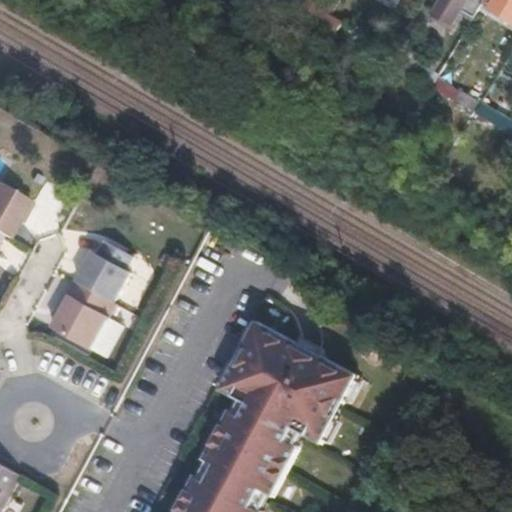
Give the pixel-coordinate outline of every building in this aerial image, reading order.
[(442,0),(434,16),(457,29),(464,10),(468,5),(470,0),(442,0)] [(478,18),(488,0),(477,0),(473,8),(468,5),(464,10),(478,18)] [(511,21),(511,0),(492,0),(488,8),(511,21)] [(404,47),(414,29),(406,25),(387,60),(394,64),(404,47)] [(437,89),(447,71),(404,47),(394,64),(437,89)] [(477,112),(483,102),(466,93),(461,103),(477,112)] [(494,123),(500,112),(486,104),(480,114),(494,123)] [(504,128),(509,117),(500,112),(494,123),(504,128)] [(0,241),(3,243),(14,223),(16,219),(21,221),(29,207),(0,191),(0,241)] [(95,261),(89,258),(74,288),(111,308),(127,278),(121,276),(128,262),(101,248),(95,261)] [(62,298),(55,313),(59,316),(54,324),(49,334),(89,355),(106,323),(113,309),(111,308),(74,288),(67,301),(62,298)] [(54,324),(59,316),(55,313),(50,321),(54,324)] [(121,332),(106,323),(89,355),(104,363),(121,332)] [(321,446),(356,380),(257,326),(222,392),(248,406),(241,420),(230,415),(204,462),(215,468),(206,486),(194,479),(177,511),(254,511),(252,510),(261,493),(272,499),(298,451),(287,445),(294,431),(321,446)] [(367,501),(437,402),(412,385),(343,484),(367,501)] [(0,511),(17,477),(0,467),(0,511)]
